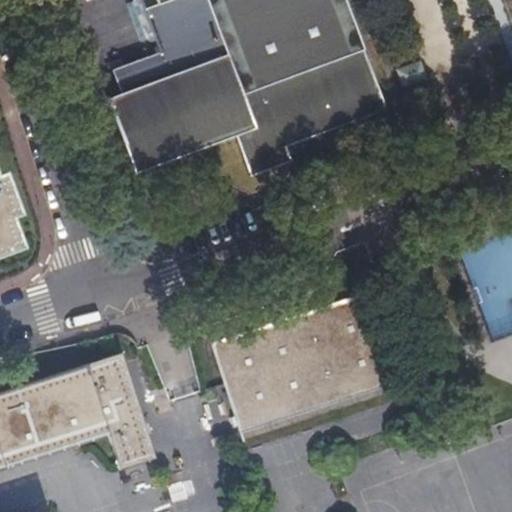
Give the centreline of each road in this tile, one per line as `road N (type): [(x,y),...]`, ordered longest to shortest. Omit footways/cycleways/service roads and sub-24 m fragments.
road 1 (residential): [(511,161),(171,279),(95,296)]
road 2 (residential): [(0,2),(95,296)]
